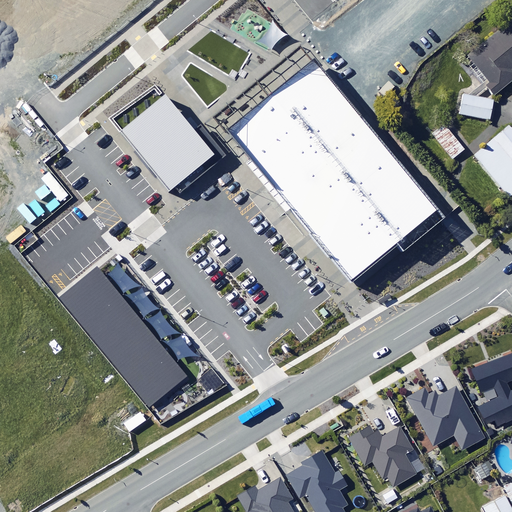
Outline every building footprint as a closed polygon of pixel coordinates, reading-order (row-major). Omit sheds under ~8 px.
[(511,20),(468,56),(489,82),(485,85),(494,96),(511,81),(511,20)] [(314,59),(227,130),(352,280),(439,209),(314,59)] [(216,154),(166,94),(121,130),(171,191),(216,154)] [(493,99),(464,94),(460,113),(489,119),(493,99)] [(463,151),(441,124),(430,134),(452,160),(463,151)] [(511,194),(511,128),(509,126),(475,154),(510,196),(511,194)] [(478,408),(486,426),(493,423),(495,427),(511,419),(511,390),(508,393),(505,385),(511,382),(511,353),(471,371),(481,394),(495,388),(499,399),(478,408)] [(453,436),(462,451),(483,439),(454,389),(437,398),(434,393),(427,397),(423,389),(406,399),(433,447),(453,436)] [(398,429),(382,438),(377,431),(372,434),(368,428),(349,439),(365,466),(370,463),(380,481),(387,477),(394,488),(415,476),(403,455),(411,450),(398,429)] [(333,475),(320,451),(299,462),(302,468),(287,476),(300,500),(307,496),(315,511),(341,511),(340,509),(345,506),(338,493),(346,489),(337,473),(333,475)] [(492,473),(486,463),(475,469),(481,479),(492,473)] [(290,501),(279,480),(257,493),(254,487),(238,496),(246,511),(251,511),(290,511),(286,504),(290,501)] [(511,511),(503,495),(480,509),(481,511),(511,511)]
